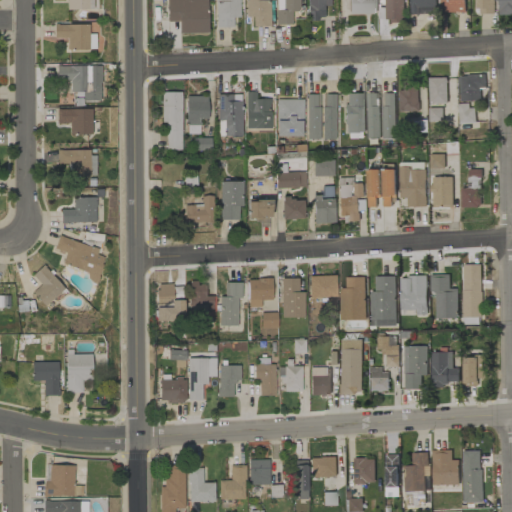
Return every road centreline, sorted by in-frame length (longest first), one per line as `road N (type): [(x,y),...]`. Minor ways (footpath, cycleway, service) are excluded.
road 1 (residential): [(504,43),(510,511)]
road 2 (secondary): [(134,0),(139,441)]
road 3 (residential): [(135,66),(511,42)]
road 4 (residential): [(137,258),(511,235)]
road 5 (tertiary): [(511,412),(139,441)]
road 6 (residential): [(22,0),(23,239)]
road 7 (tertiary): [(139,441),(0,424)]
